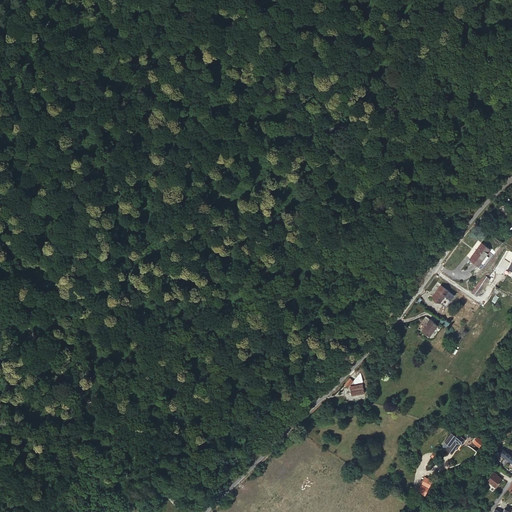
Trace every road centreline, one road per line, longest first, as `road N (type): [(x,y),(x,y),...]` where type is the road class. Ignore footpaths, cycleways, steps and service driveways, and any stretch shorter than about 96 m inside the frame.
road 1 (unclassified): [(511,175),(392,326),(204,511)]
road 2 (unclassified): [(184,511),(0,295)]
